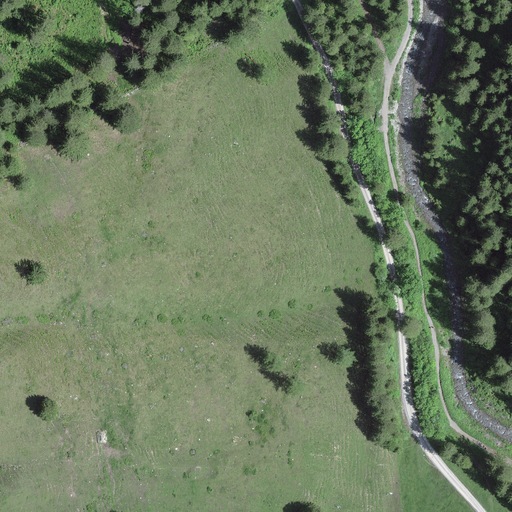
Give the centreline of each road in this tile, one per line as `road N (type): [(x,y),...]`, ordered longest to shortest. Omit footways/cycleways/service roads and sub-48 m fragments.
road 1 (track): [(297,0),(336,86),(345,139),(394,270),(411,417),(420,440),(479,511)]
road 2 (track): [(101,0),(105,50),(0,100)]
